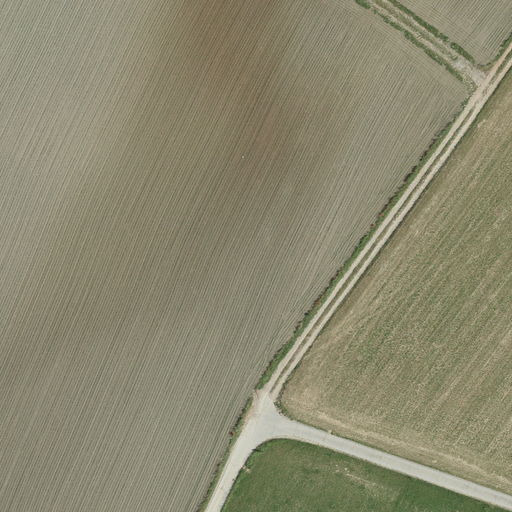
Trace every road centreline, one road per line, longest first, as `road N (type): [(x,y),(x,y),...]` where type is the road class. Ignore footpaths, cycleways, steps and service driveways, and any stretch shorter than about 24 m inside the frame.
road 1 (track): [(511,52),(257,416)]
road 2 (track): [(212,511),(257,416),(511,503)]
